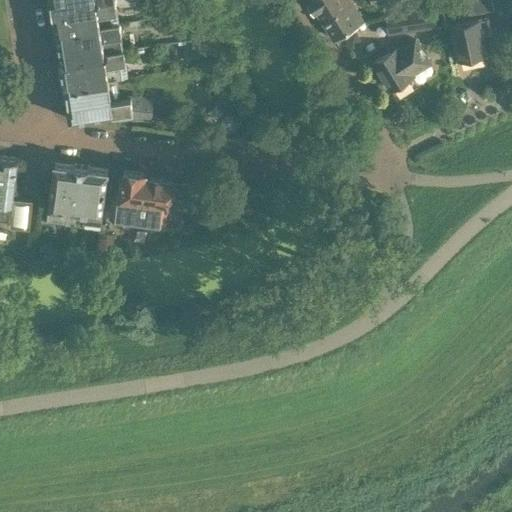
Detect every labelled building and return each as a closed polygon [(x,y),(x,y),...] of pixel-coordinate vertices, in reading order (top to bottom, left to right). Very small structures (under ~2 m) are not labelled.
[(116,0),(88,0),(52,6),(56,33),(58,33),(120,22),(116,0)] [(180,0),(182,11),(196,9),(192,0),(180,0)] [(354,3),(352,0),(322,0),(313,6),(315,11),(317,10),(324,21),(354,3)] [(460,2),(444,5),(447,17),(462,14),(460,2)] [(364,19),(354,3),(324,21),(334,37),(364,19)] [(390,33),(436,26),(433,7),(387,14),(390,33)] [(490,33),(492,32),(488,17),(487,17),(488,19),(480,21),(479,19),(453,24),(460,56),(486,51),(482,33),(490,31),(490,33)] [(62,59),(124,49),(120,22),(58,33),(62,59)] [(202,23),(184,26),(186,39),(206,36),(202,23)] [(416,38),(398,49),(397,46),(374,60),(391,88),(394,86),(397,90),(403,91),(411,86),(413,80),(410,76),(414,74),(412,72),(429,61),(416,38)] [(124,49),(62,59),(60,59),(65,87),(66,87),(123,77),(121,63),(126,62),(124,49)] [(123,77),(66,87),(69,105),(67,105),(70,119),(117,111),(118,119),(133,117),(150,119),(153,97),(131,94),(126,95),(123,77)] [(225,114),(221,119),(224,126),(231,127),(236,121),(233,114),(225,114)] [(0,218),(10,220),(9,223),(28,226),(31,200),(13,198),(19,157),(0,154),(0,218)] [(55,163),(49,207),(48,219),(66,221),(66,219),(75,220),(82,165),(74,164),(74,166),(55,163)] [(82,165),(75,220),(101,223),(108,170),(89,167),(89,166),(82,165)] [(144,172),(123,170),(122,188),(114,187),(111,217),(180,224),(182,204),(187,204),(189,182),(144,177),(144,172)] [(101,232),(100,246),(112,247),(114,233),(101,232)]
